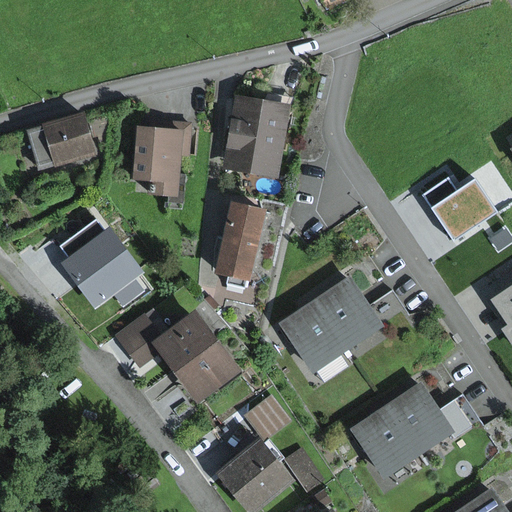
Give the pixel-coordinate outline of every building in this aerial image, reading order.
[(228,172),(286,179),(296,105),(238,97),(228,172)] [(51,135),(62,169),(106,154),(95,120),(51,135)] [(194,133),(143,128),(138,182),(169,185),(168,201),(187,202),(194,133)] [(448,178),(422,195),(454,242),(497,213),(475,180),(457,191),(448,178)] [(222,275),(260,284),(277,215),(239,206),(222,275)] [(109,231),(69,262),(98,300),(138,270),(109,231)] [(379,326),(349,281),(319,302),(348,346),(379,326)] [(511,290),(498,299),(511,320),(511,324),(506,329),(511,338),(511,290)] [(348,346),(319,302),(288,322),(317,366),(348,346)] [(163,346),(208,409),(258,374),(213,311),(163,346)] [(124,354),(138,374),(162,357),(148,338),(124,354)] [(449,431),(421,388),(389,409),(417,452),(449,431)] [(253,419),(274,444),(295,427),(274,401),(253,419)] [(417,452),(389,409),(356,430),(384,473),(417,452)] [(273,446),(228,481),(252,511),(275,511),(306,488),(273,446)] [(502,511),(493,496),(467,511),(502,511)]
